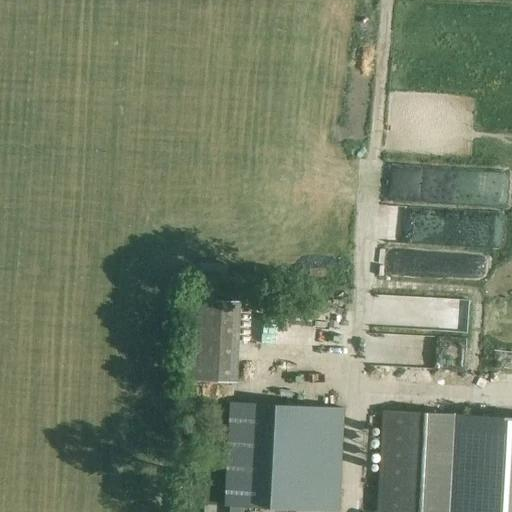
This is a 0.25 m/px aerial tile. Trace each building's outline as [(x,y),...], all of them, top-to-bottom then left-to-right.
[(393,242),(501,247),(504,171),(471,169),(469,213),(427,211),(426,233),(418,233),(419,209),(405,209),(404,226),(394,226),(393,242)] [(454,255),(453,277),(484,278),(485,256),(454,255)] [(375,330),(468,333),(469,299),(376,295),(375,330)] [(188,381),(237,384),(241,302),(192,299),(188,381)] [(243,511),(244,507),(338,511),(343,410),(233,404),(228,506),(230,506),(229,511),(243,511)] [(511,511),(511,417),(467,415),(384,410),(378,511),(511,511)]
